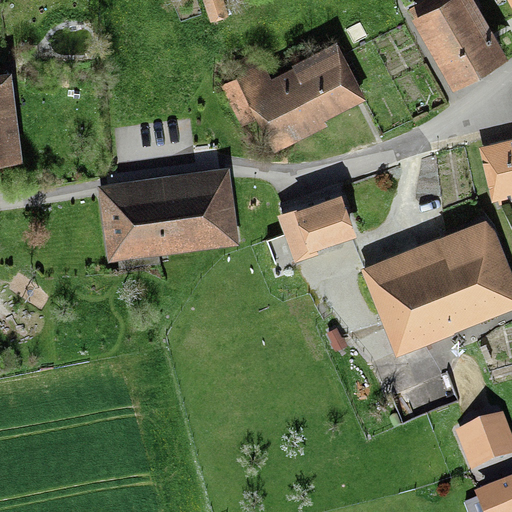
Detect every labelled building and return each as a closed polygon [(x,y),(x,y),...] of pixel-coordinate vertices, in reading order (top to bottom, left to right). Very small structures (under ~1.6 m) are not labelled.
[(229,15),(224,0),(204,0),(210,20),(229,15)] [(453,88),(509,56),(476,0),(438,0),(412,16),(453,88)] [(360,92),(335,43),(266,79),(254,56),(235,66),(272,137),(360,92)] [(12,68),(0,69),(0,162),(23,160),(12,68)] [(511,136),(480,144),(492,201),(499,200),(499,204),(511,201),(511,136)] [(229,163),(98,183),(109,260),(119,259),(120,269),(161,263),(160,254),(241,242),(229,163)] [(278,212),(295,261),(318,253),(317,248),(357,234),(342,190),(278,212)] [(511,293),(511,275),(493,228),(448,246),(451,252),(382,280),(375,261),(361,267),(397,355),(455,331),(450,318),(511,293)] [(331,342),(336,351),(348,344),(343,335),(342,336),(337,327),(327,332),(332,341),(331,342)] [(457,431),(472,471),(511,455),(511,436),(503,413),(457,431)] [(511,511),(511,479),(475,493),(477,499),(465,504),(467,511),(511,511)]
